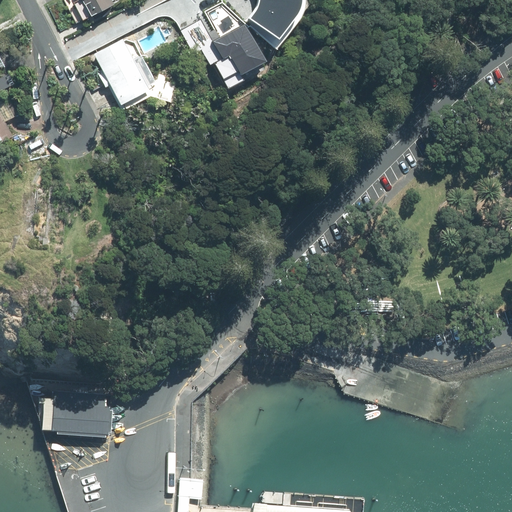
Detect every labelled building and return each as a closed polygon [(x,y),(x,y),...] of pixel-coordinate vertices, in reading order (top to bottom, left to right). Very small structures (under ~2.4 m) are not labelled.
[(80,0),(90,17),(114,5),(111,0),(80,0)] [(258,0),(258,5),(247,19),(269,36),(280,22),(281,14),(283,14),(286,13),(287,11),(288,9),(289,7),(288,4),(287,2),(285,1),(282,0),(258,0)] [(222,2),(204,11),(213,30),(238,17),(222,2)] [(214,30),(195,40),(209,66),(212,64),(221,80),(258,61),(252,49),(255,48),(245,29),(221,41),(214,30)] [(122,39),(93,54),(120,105),(149,90),(122,39)] [(166,75),(153,73),(148,99),(170,103),(174,83),(165,82),(166,75)] [(0,93),(13,85),(6,74),(0,78),(0,93)] [(511,85),(501,85),(500,103),(511,103),(511,85)] [(0,143),(13,137),(5,122),(25,112),(16,96),(0,104),(0,143)] [(105,395),(54,392),(51,434),(108,438),(109,433),(110,433),(112,408),(105,408),(105,395)] [(173,455),(165,455),(166,491),(174,491),(173,455)] [(176,511),(189,511),(189,498),(200,499),(202,480),(183,478),(179,477),(176,511)]
